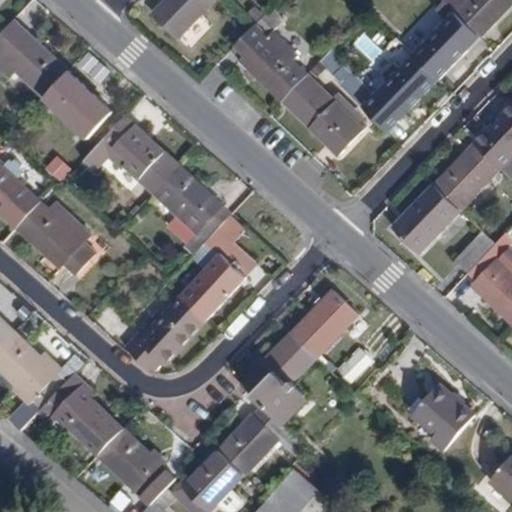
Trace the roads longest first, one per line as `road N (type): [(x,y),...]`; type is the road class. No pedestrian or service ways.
road 1 (residential): [(337,232),(202,376),(168,389),(139,380),(0,256)]
road 2 (residential): [(89,24),(337,232)]
road 3 (residential): [(511,49),(337,232)]
road 4 (residential): [(337,232),(511,387)]
